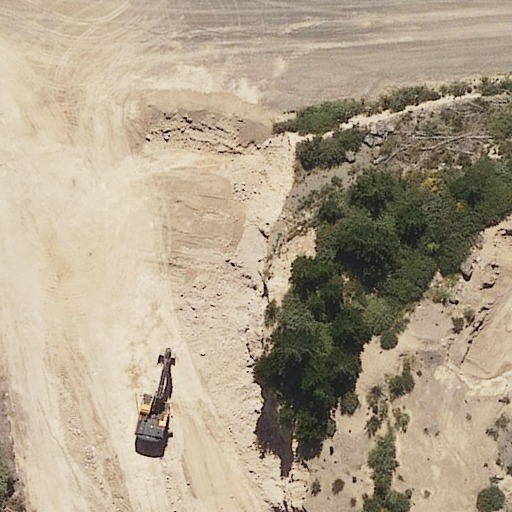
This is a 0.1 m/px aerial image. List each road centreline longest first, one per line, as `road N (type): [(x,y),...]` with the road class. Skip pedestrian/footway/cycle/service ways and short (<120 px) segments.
road 1 (track): [(0,71),(27,95),(78,237),(110,402),(149,511)]
road 2 (track): [(59,8),(369,21),(511,13)]
